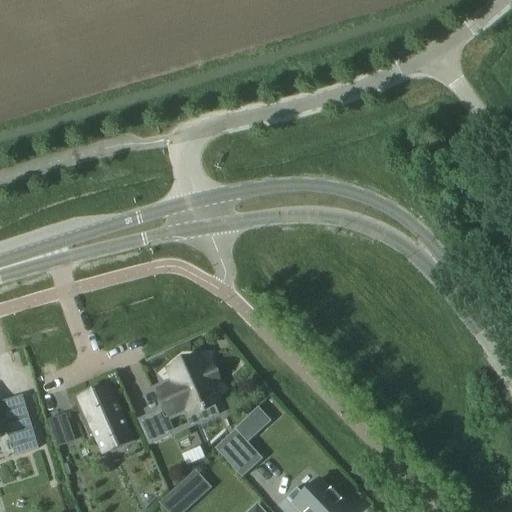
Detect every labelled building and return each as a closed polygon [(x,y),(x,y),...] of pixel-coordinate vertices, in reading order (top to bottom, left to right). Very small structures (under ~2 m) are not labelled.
[(207,410),(206,408),(220,402),(212,384),(219,381),(212,366),(205,370),(200,357),(169,371),(175,384),(159,391),(170,417),(187,410),(189,415),(203,409),(204,411),(207,410)] [(134,442),(135,442),(109,384),(109,385),(108,385),(108,386),(78,400),(93,434),(94,434),(103,454),(133,441),(133,442),(134,442)] [(47,396),(51,415),(71,411),(67,392),(47,396)] [(272,396),(263,405),(277,419),(286,410),(272,396)] [(23,397),(0,403),(0,409),(0,410),(0,439),(1,439),(0,437),(0,436),(8,434),(14,457),(39,449),(23,397)] [(267,457),(253,442),(276,420),(262,406),(218,448),(246,477),(267,457)] [(150,446),(172,436),(160,411),(139,420),(150,446)] [(49,423),(57,447),(74,441),(66,417),(49,423)] [(297,488),(287,497),(301,511),(350,511),(320,480),(304,495),(297,488)]
